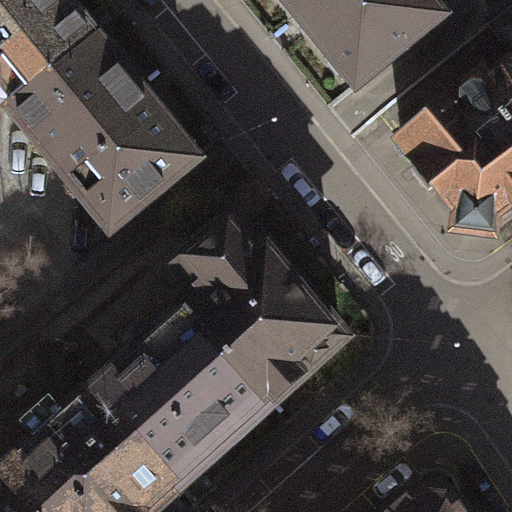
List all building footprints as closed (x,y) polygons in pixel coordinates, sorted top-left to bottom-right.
[(0,0),(0,73),(18,96),(93,35),(64,0),(0,0)] [(284,0),(356,86),(443,13),(432,0),(284,0)] [(195,158),(93,35),(18,96),(9,103),(110,227),(195,158)] [(495,214),(511,201),(511,63),(495,76),(482,75),(398,136),(418,163),(411,168),(427,190),(438,182),(456,206),(454,229),(493,232),(495,214)] [(303,369),(342,335),(312,301),(319,295),(291,264),(286,269),(237,214),(176,268),(201,297),(188,309),(269,399),(274,404),(308,374),(303,369)] [(177,482),(269,399),(188,309),(181,301),(89,384),(177,482)] [(151,506),(177,482),(89,384),(0,463),(0,475),(33,511),(153,511),(155,511),(151,506)] [(414,484),(382,511),(473,511),(457,488),(454,480),(447,471),(437,469),(426,470),(418,477),(414,484)] [(0,511),(33,511),(0,475),(0,511)]
